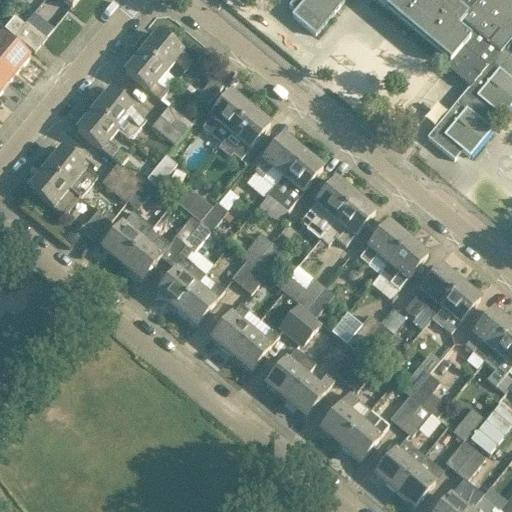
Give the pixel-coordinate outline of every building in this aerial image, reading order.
[(58,0),(72,11),(80,0),(58,0)] [(511,0),(296,0),(289,9),(296,15),(292,19),(315,38),(347,0),(373,0),(373,1),(449,66),(445,71),(469,91),(427,141),(454,163),(462,154),(469,160),(491,133),(487,130),(498,117),(502,120),(511,107),(511,0)] [(15,40),(24,28),(14,20),(4,32),(15,40)] [(27,25),(24,28),(15,40),(34,56),(46,41),(27,25)] [(158,36),(141,56),(166,77),(176,65),(186,74),(193,66),(158,36)] [(0,40),(0,69),(14,81),(30,61),(2,38),(0,40)] [(125,76),(141,88),(160,105),(167,96),(156,87),(166,77),(141,56),(125,76)] [(0,97),(14,81),(0,69),(0,97)] [(213,82),(211,84),(207,89),(196,102),(206,110),(223,90),(213,82)] [(110,94),(94,114),(128,143),(137,132),(144,124),(125,107),(110,94)] [(201,132),(210,140),(220,148),(250,113),(231,96),(218,112),(201,132)] [(160,120),(182,139),(192,128),(169,109),(160,120)] [(250,113),(220,148),(221,149),(230,137),(241,146),(232,157),(241,165),(257,144),(270,129),(250,113)] [(117,135),(128,143),(94,114),(77,134),(93,147),(111,163),(112,162),(121,169),(128,161),(108,145),(117,135)] [(174,149),(182,139),(160,120),(151,130),(174,149)] [(267,199),(303,156),(283,140),(271,155),(254,176),(263,183),(263,182),(274,191),(267,199)] [(45,173),(80,202),(97,182),(61,153),(45,173)] [(303,156),(267,199),(287,216),(293,209),(310,188),(323,173),(303,156)] [(146,183),(157,192),(177,169),(166,159),(146,183)] [(110,177),(134,197),(142,188),(141,188),(118,167),(110,177)] [(80,202),(45,173),(29,192),(64,221),(80,202)] [(125,208),(134,197),(110,177),(101,187),(125,208)] [(138,214),(157,192),(146,183),(141,188),(142,188),(134,197),(125,208),(126,209),(128,206),(138,214)] [(336,183),(306,219),(300,227),(319,244),(355,200),(336,183)] [(213,212),(192,195),(180,210),(192,220),(200,227),(213,212)] [(327,251),(335,242),(346,252),(375,216),(355,200),(319,244),(327,251)] [(199,227),(201,228),(210,236),(228,215),(217,207),(213,212),(200,227),(199,227)] [(102,220),(110,227),(116,220),(108,213),(102,220)] [(94,246),(110,227),(102,220),(97,216),(81,235),(94,246)] [(121,268),(150,233),(139,225),(130,218),(102,252),(121,268)] [(199,227),(200,227),(192,220),(173,242),(183,250),(201,228),(199,227)] [(367,270),(368,269),(377,259),(388,268),(408,243),(388,227),(359,263),(367,270)] [(192,258),(207,240),(210,236),(201,228),(183,250),(192,258)] [(170,250),(160,242),(150,233),(121,268),(141,285),(170,250)] [(71,235),(65,242),(74,248),(79,242),(71,235)] [(252,271),(271,247),(261,238),(241,262),(246,266),(252,271)] [(389,288),(397,294),(398,295),(428,260),(408,243),(388,268),(398,277),(389,288)] [(256,274),(265,282),(265,281),(263,280),(283,257),(271,247),(252,271),(256,274)] [(176,314),(205,279),(194,270),(185,263),(169,282),(157,298),(176,314)] [(256,274),(252,271),(246,266),(231,284),(241,292),(256,274)] [(279,292),(298,308),(298,309),(305,314),(324,291),(298,270),(279,292)] [(421,314),(432,323),(461,287),(441,271),(428,286),(405,313),(415,321),(421,314)] [(256,274),(241,292),(250,299),(265,282),(256,274)] [(224,295),(215,288),(205,279),(176,314),(196,330),(209,315),(224,295)] [(461,287),(432,323),(451,339),(467,319),(480,303),(461,287)] [(311,319),(315,323),(334,300),(324,291),(305,314),(311,319)] [(231,359),(252,334),(241,325),(249,316),(248,315),(240,308),(224,328),(211,343),(231,359)] [(311,319),(305,314),(298,309),(278,333),(291,344),(311,319)] [(464,350),(473,357),(484,367),(511,333),(511,329),(493,314),(464,350)] [(345,315),(329,334),(344,346),(360,326),(345,315)] [(311,319),(291,344),(302,353),(322,329),(315,323),(311,319)] [(370,320),(363,329),(346,349),(354,356),(354,355),(357,358),(381,330),(370,320)] [(357,358),(365,364),(376,373),(378,371),(372,366),(393,340),(381,330),(357,358)] [(511,333),(484,367),(493,375),(486,384),(495,391),(511,371),(511,333)] [(271,334),(263,343),(252,334),(231,359),(251,375),(263,360),(279,341),(271,334)] [(266,388),(286,405),(315,370),(295,354),(266,388)] [(365,364),(357,358),(354,355),(354,356),(335,378),(346,387),(365,364)] [(395,367),(384,358),(378,365),(389,374),(395,367)] [(376,373),(365,364),(346,387),(356,396),(376,373)] [(316,390),(306,381),(315,370),(286,405),(305,421),(334,387),(325,379),(316,390)] [(429,378),(419,370),(400,393),(408,400),(410,402),(429,378)] [(420,410),(431,419),(436,423),(447,410),(432,397),(440,387),(429,378),(410,402),(420,410)] [(321,434),(340,450),(369,415),(349,399),(321,434)] [(408,400),(389,424),(401,433),(420,410),(410,402),(408,400)] [(420,410),(401,433),(411,442),(431,419),(420,410)] [(471,413),(452,437),(464,445),(482,422),(471,413)] [(389,432),(380,425),(369,415),(340,450),(360,466),(389,432)] [(375,479),(395,495),(424,460),(404,444),(375,479)] [(457,477),(475,455),(463,446),(445,468),(457,477)] [(475,455),(457,477),(467,486),(485,463),(475,455)] [(435,470),(425,461),(424,460),(395,495),(415,511),(444,477),(435,470)] [(440,511),(472,511),(481,502),(469,493),(467,496),(459,489),(440,511)] [(511,511),(511,499),(501,511),(511,511)] [(492,511),(481,503),(481,502),(472,511),(492,511)]
